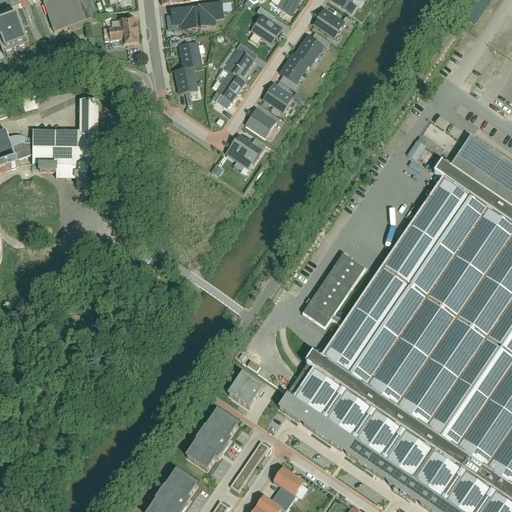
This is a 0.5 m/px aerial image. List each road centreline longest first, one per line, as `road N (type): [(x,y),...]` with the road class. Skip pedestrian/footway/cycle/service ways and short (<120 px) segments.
road 1 (residential): [(319,0),(226,137),(210,139),(162,100),(148,0)]
road 2 (unknown): [(143,80),(119,100),(76,224)]
road 3 (unknown): [(344,238),(368,241),(409,210),(415,178),(399,156)]
